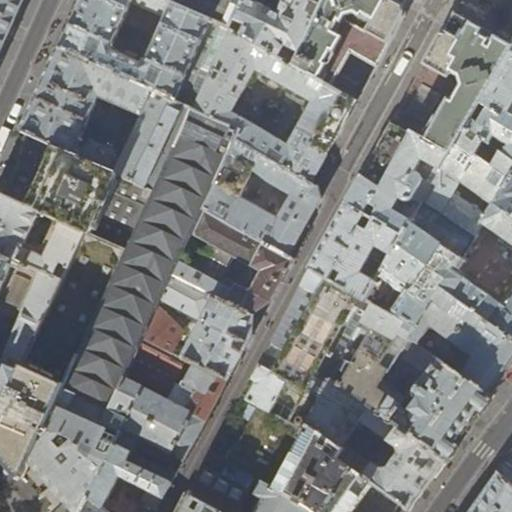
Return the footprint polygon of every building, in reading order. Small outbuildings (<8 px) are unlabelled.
[(0,0),(0,57),(13,29),(25,0),(0,0)] [(57,49),(183,107),(220,26),(162,0),(79,0),(76,8),(57,49)] [(162,0),(220,26),(228,30),(241,0),(162,0)] [(241,0),(228,30),(277,57),(283,44),(301,54),(326,0),(241,0)] [(326,0),(301,54),(294,67),(329,87),(349,51),(376,66),(413,0),(326,0)] [(448,20),(391,122),(412,134),(450,155),(465,128),(511,46),(511,45),(490,33),(461,17),(448,20)] [(191,111),(238,132),(233,141),(311,184),(311,183),(326,156),(310,147),(340,93),(329,87),(294,67),(277,57),(228,30),(220,26),(183,107),(191,110),(191,111)] [(511,45),(511,46),(465,128),(486,143),(497,150),(511,160),(511,118),(507,115),(511,105),(511,45)] [(183,107),(57,49),(37,92),(19,132),(24,134),(106,171),(115,153),(88,140),(83,153),(75,149),(98,98),(140,117),(113,175),(153,193),(191,111),(191,110),(183,107)] [(356,102),(340,93),(310,147),(326,156),(331,148),(352,109),(356,102)] [(202,210),(233,141),(238,132),(191,111),(153,193),(126,252),(30,460),(66,500),(73,508),(76,511),(78,511),(113,445),(126,419),(110,409),(124,379),(142,340),(157,309),(160,301),(172,276),(202,210)] [(379,189),(412,134),(391,122),(386,131),(360,177),(379,189)] [(465,128),(450,155),(402,238),(382,272),(415,293),(398,318),(417,329),(442,290),(511,340),(511,216),(496,205),(511,178),(511,160),(497,150),(494,155),(499,159),(493,167),(477,157),(486,143),(465,128)] [(113,175),(106,171),(24,134),(23,135),(22,141),(19,157),(17,164),(16,167),(14,171),(11,177),(8,182),(5,186),(2,189),(0,190),(0,195),(40,213),(60,222),(85,233),(126,252),(153,193),(113,175)] [(402,238),(450,155),(412,134),(379,189),(360,177),(353,190),(346,204),(347,204),(402,238)] [(304,228),(320,200),(316,187),(311,184),(233,141),(202,210),(288,257),(304,228)] [(511,216),(511,178),(496,205),(511,216)] [(40,213),(0,195),(0,253),(62,281),(85,233),(60,222),(44,258),(24,248),(40,213)] [(382,272),(402,238),(347,204),(346,206),(333,230),(311,270),(366,301),(379,279),(375,276),(372,276),(370,279),(362,274),(367,265),(371,267),(371,266),(382,272)] [(270,302),(276,292),(293,260),(288,257),(202,210),(172,276),(252,317),(253,315),(270,302)] [(30,460),(126,252),(85,233),(62,281),(0,415),(0,455),(15,472),(21,478),(30,460)] [(0,415),(62,281),(0,253),(0,415)] [(374,304),(366,301),(311,270),(276,333),(250,380),(255,382),(245,400),(258,407),(305,429),(307,426),(331,382),(374,304)] [(252,317),(172,276),(160,301),(201,322),(181,359),(193,365),(227,382),(244,350),(251,337),(252,317)] [(417,329),(410,339),(417,345),(432,325),(476,357),(461,377),(490,398),(501,384),(511,367),(511,340),(442,290),(417,329)] [(398,318),(374,304),(331,382),(446,461),(452,452),(484,406),(490,398),(461,377),(438,360),(416,390),(415,394),(416,397),(417,399),(420,401),(417,405),(383,382),(410,339),(417,329),(398,318)] [(182,334),(157,309),(142,340),(172,355),(182,334)] [(205,421),(227,382),(193,365),(182,387),(195,394),(186,411),(142,388),(143,387),(124,379),(110,409),(126,419),(113,445),(134,455),(142,440),(183,461),(205,421)] [(331,382),(307,426),(342,451),(337,460),(372,485),(400,504),(410,511),(428,486),(446,461),(331,382)] [(342,451),(307,426),(305,429),(258,407),(242,436),(228,463),(256,479),(263,483),(273,489),(305,507),(310,510),(312,511),(394,511),(396,510),(400,504),(372,485),(337,460),(342,451)] [(107,511),(103,509),(119,477),(147,492),(142,501),(157,510),(167,491),(176,475),(134,455),(113,445),(78,511),(107,511)] [(237,511),(256,479),(228,463),(210,453),(195,480),(187,494),(218,511),(308,511),(310,510),(305,507),(273,489),(263,483),(255,497),(262,501),(255,511),(237,511)] [(511,470),(503,465),(497,473),(511,487),(511,470)] [(511,511),(511,487),(497,473),(477,501),(468,511),(511,511)] [(218,511),(187,494),(177,511),(218,511)]
